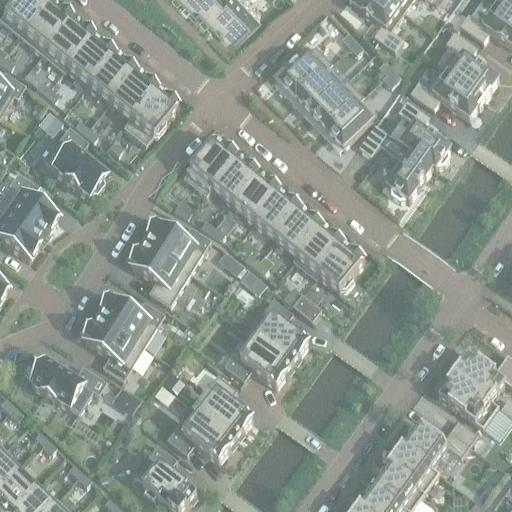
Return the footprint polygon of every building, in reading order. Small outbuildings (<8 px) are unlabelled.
[(0,27),(20,44),(48,9),(39,1),(39,2),(36,0),(20,0),(12,10),(7,11),(3,16),(3,21),(0,24),(0,27)] [(182,0),(188,5),(196,13),(199,10),(209,0),(182,0)] [(209,0),(199,10),(214,26),(213,26),(214,27),(241,0),(209,0)] [(245,0),(241,0),(214,27),(230,44),(239,35),(243,39),(255,27),(251,24),(260,16),(245,0)] [(401,17),(377,0),(353,0),(349,6),(353,9),(351,12),(380,33),(372,43),(395,59),(403,48),(387,36),(401,17)] [(379,0),(401,16),(412,0),(419,0),(430,8),(435,0),(379,0)] [(511,0),(501,0),(495,10),(511,22),(511,0)] [(60,19),(49,10),(48,9),(20,44),(41,61),(70,27),(60,19)] [(465,25),(460,32),(466,36),(483,48),(490,38),(511,53),(511,22),(495,10),(481,29),(469,20),(465,25)] [(65,75),(91,44),(82,36),(81,37),(70,28),(70,27),(41,61),(62,79),(63,79),(66,76),(65,75)] [(348,39),(342,45),(349,53),(356,47),(348,39)] [(445,77),(445,78),(485,107),(491,98),(490,98),(499,86),(470,65),(477,55),(460,42),(454,39),(446,50),(458,59),(445,77)] [(87,93),(113,62),(101,52),(91,45),(92,45),(91,44),(65,75),(66,76),(87,93)] [(356,47),(349,53),(357,61),(363,55),(356,47)] [(302,66),(279,88),(296,106),(297,105),(296,105),(325,77),(326,77),(333,71),(316,53),(302,66)] [(134,79),(134,80),(137,77),(136,77),(124,67),(122,70),(113,62),(87,93),(108,110),(134,79)] [(14,70),(4,64),(0,69),(0,70),(10,77),(14,70)] [(385,67),(379,73),(386,81),(393,75),(385,67)] [(386,81),(383,85),(391,93),(401,84),(393,75),(386,81)] [(413,96),(410,100),(414,102),(433,116),(441,106),(470,126),(478,115),(479,116),(485,107),(445,78),(445,77),(441,75),(429,92),(427,94),(419,88),(413,96)] [(325,77),(296,105),(297,105),(312,121),(341,93),(340,93),(326,77),(325,77)] [(155,97),(156,97),(158,94),(146,84),(143,87),(134,80),(134,79),(108,110),(129,127),(130,128),(155,97)] [(24,94),(4,80),(0,86),(0,123),(13,103),(17,106),(24,94)] [(341,93),(312,121),(327,137),(356,110),(357,110),(364,104),(347,86),(340,93),(341,93)] [(35,93),(44,101),(49,95),(40,87),(35,93)] [(59,102),(49,95),(44,101),(54,109),(59,102)] [(165,128),(176,114),(164,104),(156,97),(155,97),(130,128),(129,127),(123,134),(123,135),(145,152),(153,142),(158,142),(165,132),(165,128)] [(407,107),(398,119),(414,131),(408,140),(401,150),(400,151),(412,159),(413,158),(434,173),(433,174),(436,176),(438,173),(444,172),(450,164),(449,158),(451,155),(422,134),(429,124),(412,111),(407,107)] [(343,155),(373,127),(357,110),(356,110),(327,137),(326,138),(343,155)] [(83,141),(88,134),(79,127),(74,133),(83,141)] [(373,135),(359,154),(371,163),(379,151),(387,140),(375,132),(373,135)] [(98,142),(88,134),(83,141),(93,148),(98,142)] [(105,183),(78,161),(87,150),(68,135),(59,146),(63,149),(45,170),(65,186),(78,197),(87,205),(90,201),(96,202),(104,192),(102,186),(105,183)] [(118,161),(123,155),(114,147),(108,154),(118,161)] [(212,195),(237,164),(228,156),(227,157),(216,147),(201,165),(196,165),(191,171),(192,176),(184,185),(205,202),(211,194),(212,195)] [(395,183),(388,193),(391,195),(391,201),(400,207),(406,206),(409,208),(433,174),(434,173),(413,158),(412,159),(411,160),(406,167),(405,166),(403,168),(393,182),(395,183)] [(233,212),(259,181),(249,174),(238,165),(238,164),(237,164),(212,195),(233,212)] [(57,226),(29,206),(37,195),(17,181),(9,193),(12,195),(0,211),(0,216),(2,218),(2,217),(43,246),(47,240),(47,241),(56,227),(57,226)] [(254,230),(280,199),(270,191),(259,183),(259,182),(259,181),(233,212),(254,230)] [(276,247),(301,216),(290,207),(280,200),(281,200),(280,199),(254,230),(276,247)] [(188,226),(195,215),(181,207),(174,217),(188,226)] [(294,269),(325,231),(313,222),(311,225),(302,217),(301,216),(276,247),(296,264),(293,268),(294,269)] [(37,253),(43,246),(2,217),(2,218),(0,220),(0,247),(28,266),(29,265),(30,265),(38,254),(37,253)] [(216,233),(206,227),(201,234),(212,240),(216,233)] [(191,280),(211,247),(191,235),(183,246),(158,231),(157,232),(149,244),(150,244),(145,252),(191,280)] [(315,286),(346,248),(335,239),(332,242),(323,235),(325,232),(325,231),(294,269),(315,286)] [(226,240),(216,234),(216,233),(212,240),(222,247),(226,240)] [(365,269),(353,259),(344,252),(347,249),(346,248),(315,286),(316,286),(319,283),(340,300),(342,297),(346,297),(354,287),(354,282),(365,269)] [(170,313),(191,280),(145,252),(140,260),(139,260),(136,259),(130,269),(133,270),(132,271),(133,272),(132,273),(157,289),(150,300),(170,313)] [(260,267),(250,260),(245,266),(254,273),(260,267)] [(269,275),(260,267),(254,273),(264,281),(269,275)] [(298,306),(289,299),(284,305),(293,312),(298,306)] [(312,328),(322,317),(303,302),(293,313),(312,328)] [(144,355),(165,322),(144,309),(137,321),(112,305),(111,307),(111,306),(103,318),(99,326),(144,355)] [(309,350),(285,333),(293,321),(274,307),(250,340),(293,372),(300,363),(309,350)] [(124,388),(144,355),(99,326),(94,334),(93,334),(86,346),(85,347),(111,363),(103,375),(124,388)] [(293,372),(250,340),(249,341),(257,346),(241,367),(233,362),(225,373),(244,388),(253,376),(277,394),(286,382),(286,381),(293,372)] [(511,394),(511,365),(507,363),(495,380),(469,361),(454,383),(491,409),(491,408),(499,398),(505,389),(511,394)] [(99,402),(107,389),(83,374),(76,386),(46,368),(44,371),(43,371),(43,372),(39,371),(32,383),(34,387),(34,388),(32,392),(43,399),(57,408),(79,421),(93,397),(99,402)] [(229,407),(237,397),(218,382),(209,394),(217,400),(201,420),(236,447),(253,426),(229,407)] [(491,409),(454,383),(439,404),(483,436),(499,414),(491,408),(491,409)] [(5,404),(0,409),(0,410),(8,418),(14,412),(5,404)] [(14,412),(8,418),(17,427),(23,421),(14,412)] [(236,447),(201,420),(184,441),(177,435),(168,447),(187,462),(196,451),(219,469),(229,457),(229,456),(236,447)] [(478,441),(458,427),(450,438),(469,452),(478,441)] [(432,474),(447,453),(461,464),(469,452),(450,438),(442,449),(419,432),(404,453),(403,453),(402,454),(431,475),(432,474)] [(40,437),(34,443),(43,452),(49,446),(40,437)] [(49,446),(43,452),(52,460),(57,454),(49,446)] [(187,511),(197,500),(169,478),(177,468),(158,453),(149,463),(160,472),(143,494),(165,511),(187,511)] [(440,480),(432,474),(431,475),(402,454),(388,473),(425,500),(440,480)] [(0,496),(18,478),(1,462),(1,461),(0,461),(0,496)] [(75,471),(69,476),(78,485),(83,479),(75,471)] [(416,511),(425,500),(388,473),(374,493),(400,511),(416,511)] [(18,511),(36,494),(35,493),(35,494),(18,478),(0,496),(0,511),(18,511)] [(83,479),(78,485),(86,493),(92,487),(83,479)] [(400,511),(374,493),(360,511),(400,511)] [(51,511),(53,510),(36,494),(18,511),(51,511)]
